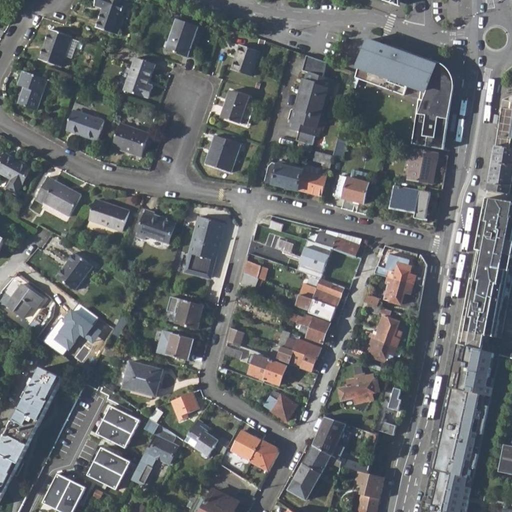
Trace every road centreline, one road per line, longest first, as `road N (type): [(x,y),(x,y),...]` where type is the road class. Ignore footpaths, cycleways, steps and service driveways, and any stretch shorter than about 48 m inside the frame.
road 1 (residential): [(297,445),(213,395),(209,385),(254,203)]
road 2 (primary): [(451,251),(397,511)]
road 3 (residential): [(474,38),(242,7)]
road 4 (residential): [(374,246),(297,445)]
road 5 (residential): [(254,203),(451,251)]
road 6 (primary): [(488,60),(451,251)]
road 7 (residential): [(170,186),(93,172),(0,120)]
